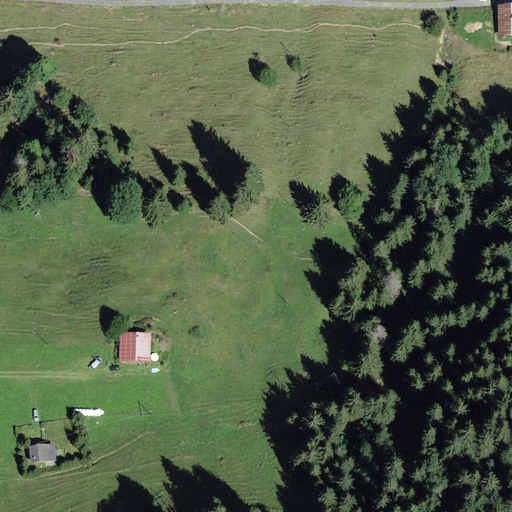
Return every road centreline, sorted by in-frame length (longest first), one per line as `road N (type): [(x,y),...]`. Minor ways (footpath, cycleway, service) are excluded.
road 1 (unclassified): [(320,0),(501,1)]
road 2 (track): [(0,373),(132,369)]
